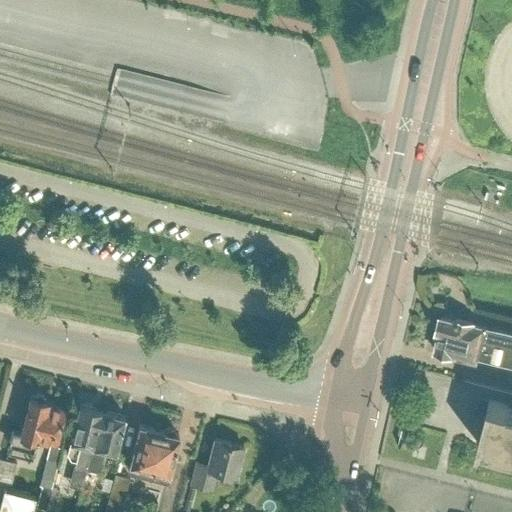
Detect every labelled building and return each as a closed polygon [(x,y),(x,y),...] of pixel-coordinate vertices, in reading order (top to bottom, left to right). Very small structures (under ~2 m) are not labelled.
[(439,329),(434,349),(476,358),(477,353),(484,323),(474,321),(474,320),(458,316),(458,318),(440,314),(436,329),(439,329)] [(511,329),(484,323),(477,353),(511,361),(511,329)] [(20,430),(12,428),(9,441),(31,447),(34,434),(55,439),(63,406),(46,401),(46,398),(45,397),(43,393),(35,391),(31,394),(29,393),(20,430)] [(478,440),(477,444),(509,452),(511,453),(511,403),(489,398),(478,440)] [(86,466),(101,408),(78,402),(66,449),(70,457),(75,459),(69,483),(81,486),(86,466)] [(124,414),(101,408),(86,466),(98,469),(103,447),(114,450),(124,414)] [(129,460),(127,468),(165,478),(167,470),(168,470),(177,432),(139,422),(129,460)] [(196,459),(190,482),(211,487),(216,469),(235,474),(242,444),(214,437),(207,462),(196,459)] [(0,456),(0,511),(29,511),(34,492),(8,486),(15,460),(0,456)] [(35,506),(46,508),(55,469),(53,469),(54,462),(46,461),(45,466),(42,466),(39,481),(40,481),(35,506)] [(114,471),(105,506),(120,510),(129,475),(114,471)]
